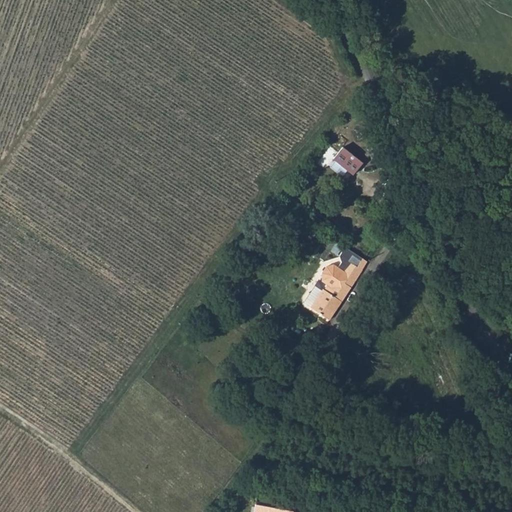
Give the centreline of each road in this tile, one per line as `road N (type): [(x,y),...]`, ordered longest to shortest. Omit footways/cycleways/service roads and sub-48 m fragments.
road 1 (unclassified): [(511,416),(334,0)]
road 2 (track): [(216,511),(422,198)]
road 3 (track): [(0,412),(134,511)]
